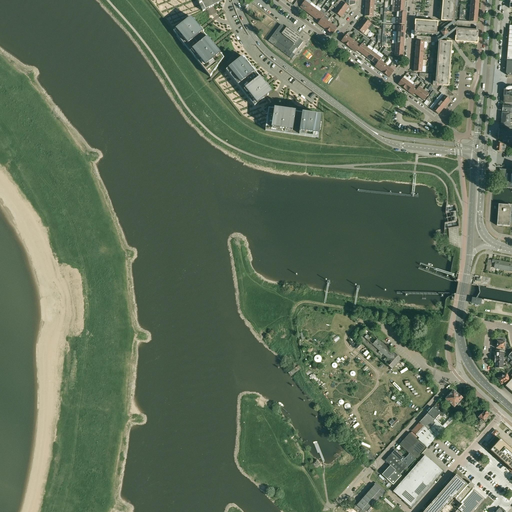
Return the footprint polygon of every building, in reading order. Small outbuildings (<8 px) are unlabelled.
[(149,0),(174,31),(210,77),(213,81),(241,117),(265,131),(272,132),(318,139),(321,116),(305,114),(284,111),(268,109),(267,107),(272,103),(267,97),(272,93),(266,86),(253,69),(243,57),(230,67),(192,19),(191,18),(223,2),(221,0),(149,0)] [(310,5),(305,1),(303,0),(301,0),(301,1),(300,3),(299,4),(301,6),(300,7),(305,11),(310,5)] [(330,0),(326,6),(328,7),(327,8),(329,10),(336,0),(330,0)] [(441,21),(453,22),(454,0),(444,0),(444,2),(443,2),(442,10),(444,10),(443,16),(442,16),(441,21)] [(336,3),(335,5),(345,12),(349,7),(342,1),(339,5),(336,3)] [(314,8),(311,6),(310,5),(305,11),(310,15),(314,8)] [(334,12),(341,17),(345,12),(335,5),(334,6),(336,8),(334,12)] [(319,12),(316,10),(314,8),(310,15),(315,18),(319,12)] [(324,16),(326,13),(321,10),(320,12),(319,12),(315,18),(319,22),(323,18),(324,16)] [(318,24),(321,27),(323,28),(327,21),(323,18),(319,22),(318,24)] [(364,18),(360,23),(367,29),(371,24),(364,18)] [(323,28),(327,31),(332,25),(327,21),(323,28)] [(436,34),(437,27),(437,22),(433,22),(433,23),(427,23),(427,21),(419,21),(419,22),(415,22),(415,32),(436,34)] [(360,23),(356,28),(364,34),(367,29),(360,23)] [(271,38),(268,41),(274,45),(275,47),(289,57),(292,53),(302,41),(299,39),(298,38),(300,37),(299,36),(289,29),(288,30),(285,28),(281,24),(272,36),(271,38)] [(333,35),(337,29),(332,25),(327,31),(333,35)] [(435,43),(443,37),(444,37),(448,34),(448,33),(450,31),(448,28),(445,30),(445,29),(441,33),(435,37),(417,36),(416,41),(424,42),(435,43)] [(477,42),(478,32),(456,30),(455,41),(460,42),(460,40),(466,41),(466,42),(474,43),(474,41),(477,42)] [(346,35),(341,42),(346,45),(351,39),(346,35)] [(346,45),(351,49),(356,43),(351,39),(346,45)] [(451,43),(447,42),(440,42),(436,85),(441,86),(445,86),(448,86),(448,82),(447,82),(447,76),(448,76),(449,68),(448,67),(448,61),(450,62),(450,53),(449,53),(449,47),(451,47),(451,43)] [(351,49),(356,52),(362,44),(360,46),(356,43),(351,49)] [(356,52),(356,53),(357,51),(362,54),(367,48),(362,44),(356,52)] [(362,54),(367,58),(372,51),(367,48),(362,54)] [(309,51),(305,55),(311,60),(315,56),(309,51)] [(367,58),(372,61),(376,55),(372,51),(367,58)] [(376,65),(375,67),(381,58),(376,55),(372,61),(376,65)] [(375,67),(380,70),(385,64),(380,61),(382,59),(381,58),(375,67)] [(380,70),(385,74),(389,68),(385,64),(380,70)] [(390,78),(394,71),(389,68),(385,74),(390,78)] [(425,84),(430,84),(431,74),(420,74),(420,77),(425,81),(425,84)] [(403,78),(398,84),(403,88),(408,82),(403,78)] [(403,88),(408,92),(413,85),(408,82),(403,88)] [(408,92),(413,95),(418,89),(413,85),(408,92)] [(445,88),(445,86),(441,86),(441,88),(438,91),(444,95),(450,100),(454,95),(451,92),(445,88)] [(413,95),(414,93),(419,97),(424,91),(419,87),(418,89),(413,95)] [(504,89),(503,96),(511,96),(511,87),(506,87),(504,89)] [(424,101),(429,94),(424,91),(419,97),(424,101)] [(444,95),(440,100),(446,105),(450,100),(444,95)] [(440,100),(436,105),(442,110),(446,105),(440,100)] [(438,115),(442,110),(436,105),(434,103),(430,108),(438,115)] [(501,127),(511,129),(511,126),(509,125),(509,123),(511,122),(511,119),(511,120),(510,119),(510,120),(501,119),(501,121),(500,122),(500,124),(501,125),(501,127)] [(499,139),(507,140),(506,143),(511,143),(511,135),(499,134),(498,137),(499,137),(499,139)] [(511,170),(500,169),(498,187),(511,188),(511,170)] [(509,227),(510,222),(511,206),(498,205),(496,226),(509,227)] [(490,271),(492,263),(495,263),(494,268),(501,269),(500,270),(504,270),(505,262),(501,261),(499,261),(488,259),(486,271),(490,271)] [(392,370),(401,359),(394,353),(393,354),(365,328),(360,334),(361,335),(358,339),(392,370)] [(496,348),(496,351),(504,352),(504,350),(506,350),(506,346),(505,345),(505,342),(504,342),(505,339),(498,338),(497,341),(496,348)] [(343,347),(336,354),(344,363),(348,358),(346,356),(349,353),(343,347)] [(404,362),(398,368),(401,371),(406,364),(404,362)] [(501,384),(509,381),(511,378),(511,370),(509,374),(510,375),(508,378),(506,374),(501,377),(500,377),(500,376),(499,376),(499,377),(498,377),(498,378),(501,384)] [(448,396),(447,395),(445,398),(446,399),(445,399),(454,407),(456,405),(458,406),(461,402),(460,401),(462,398),(462,397),(460,395),(459,395),(453,390),(448,396)] [(433,408),(428,413),(435,420),(442,411),(435,405),(433,408)] [(481,420),(480,421),(482,423),(489,415),(487,414),(487,413),(485,411),(482,414),(480,413),(476,416),(481,420)] [(294,412),(288,416),(301,432),(307,428),(294,412)] [(445,428),(442,426),(440,424),(435,420),(428,413),(419,423),(412,431),(419,438),(418,440),(427,448),(445,428)] [(394,428),(401,422),(399,419),(392,426),(394,428)] [(450,423),(452,420),(451,419),(449,421),(448,421),(447,420),(444,423),(442,426),(445,428),(450,423)] [(475,426),(481,431),(488,424),(485,421),(480,427),(478,426),(476,425),(475,426)] [(399,445),(409,454),(415,459),(426,447),(410,433),(399,445)] [(511,450),(500,439),(490,450),(511,470),(511,450)] [(394,450),(391,453),(406,467),(407,468),(415,459),(409,454),(404,459),(394,450)] [(385,461),(389,465),(381,474),(393,484),(401,475),(400,474),(406,467),(391,453),(385,461)] [(443,471),(440,469),(425,455),(393,491),(411,507),(443,471)] [(468,485),(467,484),(456,475),(423,511),(472,511),(484,499),(473,490),(472,489),(473,489),(468,485)] [(375,483),(357,503),(354,506),(360,511),(365,511),(374,503),(385,491),(375,483)] [(376,505),(385,495),(387,493),(385,491),(374,503),(376,505)]
